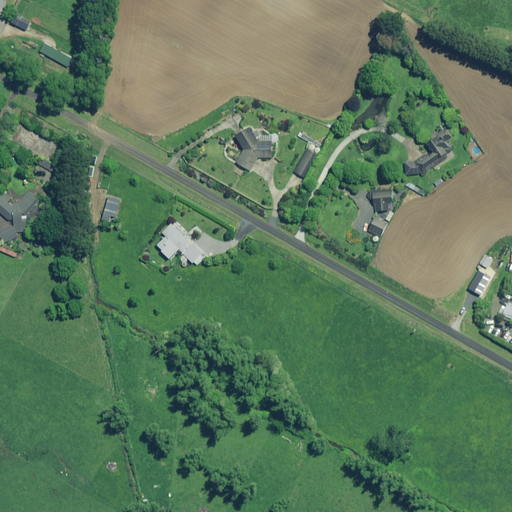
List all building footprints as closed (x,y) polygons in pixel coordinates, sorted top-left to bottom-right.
[(442,125),(423,139),(433,152),(419,163),(426,172),(451,152),(443,140),(449,135),(442,125)] [(271,135),(259,135),(256,131),(253,133),(250,128),(243,132),(236,136),(244,151),(236,163),(250,172),(259,158),(272,158),(272,135),(271,135)] [(313,140),(299,132),(296,136),(311,145),(313,140)] [(317,156),(307,150),(294,173),(305,179),(317,156)] [(420,175),(419,163),(405,164),(406,176),(420,175)] [(440,179),(434,184),(437,187),(443,183),(440,179)] [(427,193),(408,182),(405,186),(424,197),(427,193)] [(370,190),(370,203),(374,203),(374,212),(389,212),(389,203),(392,203),(392,190),(370,190)] [(0,193),(0,213),(15,224),(15,226),(0,233),(0,236),(4,245),(20,238),(18,233),(27,232),(26,216),(37,201),(26,194),(18,206),(0,193)] [(120,200),(108,197),(102,221),(109,223),(111,217),(115,218),(120,200)] [(388,224),(376,218),(369,232),(381,238),(388,224)] [(170,259),(177,251),(182,256),(179,258),(186,265),(192,260),(196,256),(199,253),(192,246),(189,249),(185,246),(189,242),(172,224),(163,234),(168,239),(165,242),(163,240),(156,246),(170,259)] [(26,248),(20,245),(17,251),(22,254),(26,248)] [(511,294),(502,315),(511,319),(511,294)]
